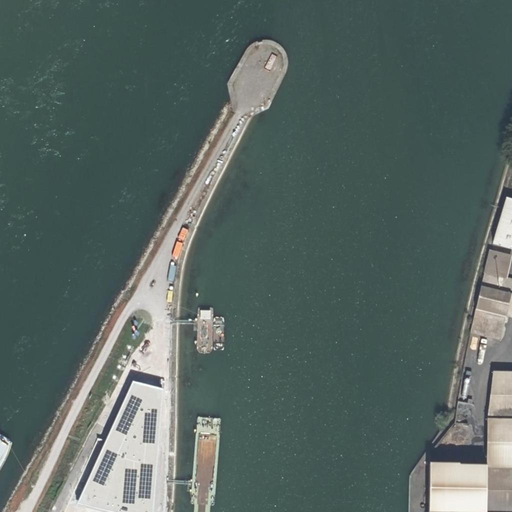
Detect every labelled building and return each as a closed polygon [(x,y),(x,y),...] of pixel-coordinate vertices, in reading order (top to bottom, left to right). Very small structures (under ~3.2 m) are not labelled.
[(493,244),(511,249),(511,200),(506,199),(493,244)] [(509,256),(491,252),(484,273),(470,334),(500,341),(511,290),(511,279),(504,277),(509,256)] [(511,511),(511,373),(492,373),(487,420),(485,468),(484,511),(511,511)] [(151,422),(149,421),(131,419),(129,436),(148,437),(151,436),(153,434),(155,432),(155,431),(155,429),(155,427),(154,425),(153,423),(151,422)] [(432,467),(431,511),(484,511),(485,468),(432,467)]
